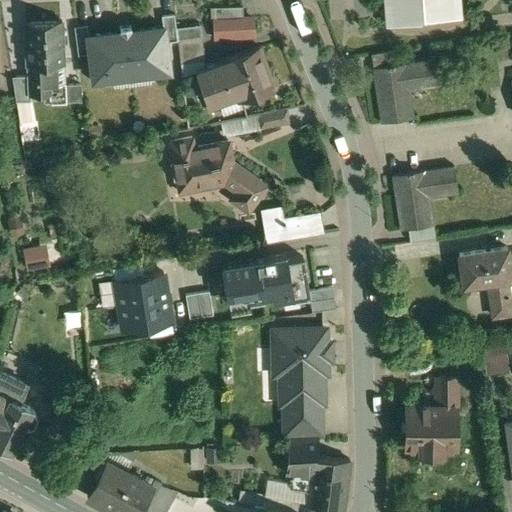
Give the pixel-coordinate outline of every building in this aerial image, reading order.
[(511,0),(383,0),(385,23),(420,20),(420,17),(460,14),(459,0),(511,0)] [(215,8),(215,19),(242,17),(241,6),(215,8)] [(177,40),(174,14),(164,15),(165,22),(168,41),(177,40)] [(215,19),(213,19),(214,38),(253,36),(252,16),(242,17),(215,19)] [(62,20),(24,22),(26,64),(27,64),(28,75),(29,93),(30,93),(63,91),(62,62),(63,62),(62,20)] [(165,22),(85,33),(88,54),(92,80),(171,69),(168,41),(165,22)] [(84,25),(75,26),(79,55),(88,54),(85,33),(84,25)] [(176,28),(177,38),(201,35),(200,25),(176,28)] [(201,35),(177,38),(180,64),(205,61),(201,35)] [(259,46),(223,59),(224,60),(196,70),(208,104),(236,94),(238,100),(274,86),(273,83),(276,82),(273,73),(270,74),(259,46)] [(396,49),(371,53),(373,66),(398,63),(396,49)] [(373,66),(372,66),(372,68),(374,68),(381,119),(380,119),(380,122),(415,117),(414,115),(412,115),(408,83),(429,80),(430,85),(438,84),(434,57),(433,58),(433,59),(406,63),(406,61),(398,63),(373,66)] [(28,75),(12,75),(16,100),(30,99),(30,93),(29,93),(28,75)] [(285,108),(260,113),(262,126),(287,120),(285,108)] [(260,113),(222,120),(225,136),(263,129),(262,126),(260,113)] [(267,184),(234,162),(231,141),(202,146),(194,145),(193,138),(171,142),(180,193),(184,192),(184,190),(199,188),(200,183),(224,180),(238,191),(240,189),(252,198),(251,199),(254,202),(256,198),(255,197),(263,185),(265,186),(267,184)] [(412,170),(408,171),(408,172),(392,174),(400,229),(407,228),(432,224),(433,224),(433,222),(432,222),(427,189),(449,186),(450,193),(458,192),(454,164),(452,165),(452,167),(426,170),(425,169),(412,171),(412,170)] [(281,205),(262,208),(268,241),(286,238),(283,218),(281,205)] [(317,212),(283,218),(286,238),(295,237),(319,233),(320,233),(317,212)] [(23,217),(8,220),(11,235),(26,233),(23,217)] [(432,224),(407,228),(409,242),(435,238),(432,224)] [(25,245),(29,267),(53,263),(49,241),(25,245)] [(507,247),(459,254),(463,284),(488,281),(493,316),(511,313),(506,278),(511,277),(507,247)] [(285,253),(263,256),(264,259),(258,260),(257,257),(222,263),(229,304),(264,298),(264,295),(273,293),(274,300),(309,294),(303,256),(286,259),(285,253)] [(163,271),(114,279),(118,304),(167,295),(163,271)] [(332,287),(310,290),(313,310),(335,307),(332,287)] [(209,291),(186,294),(190,317),(212,314),(209,291)] [(167,295),(118,304),(122,328),(156,322),(171,320),(167,295)] [(326,372),(325,328),(273,329),(274,374),(287,373),(288,401),(288,402),(320,402),(323,402),(322,372),(326,372)] [(510,371),(509,342),(485,343),(487,373),(510,371)] [(26,380),(0,367),(0,439),(9,443),(17,428),(21,430),(25,423),(33,422),(36,414),(33,406),(29,404),(30,403),(18,397),(26,380)] [(456,374),(436,374),(436,403),(456,404),(456,374)] [(320,402),(288,402),(288,401),(284,401),(285,433),(321,432),(320,402)] [(436,403),(405,403),(404,444),(419,444),(419,450),(442,450),(442,444),(456,444),(456,404),(436,403)] [(511,414),(502,416),(511,481),(511,480),(511,414)] [(65,428),(52,450),(66,457),(78,435),(65,428)] [(318,436),(289,438),(285,473),(295,473),(294,486),(308,488),(306,503),(343,508),(350,460),(315,455),(318,436)] [(201,446),(190,447),(191,466),(202,465),(201,446)] [(219,446),(206,446),(205,461),(219,461),(219,446)] [(108,449),(90,450),(80,467),(93,474),(101,461),(108,449)] [(133,511),(151,481),(127,468),(125,471),(110,463),(108,465),(101,461),(93,474),(97,475),(88,491),(87,490),(86,491),(109,504),(111,500),(132,511),(133,511)] [(262,492),(240,489),(238,500),(260,504),(262,492)] [(294,511),(298,498),(264,492),(262,504),(266,505),(267,505),(274,506),(290,511),(294,511)]
